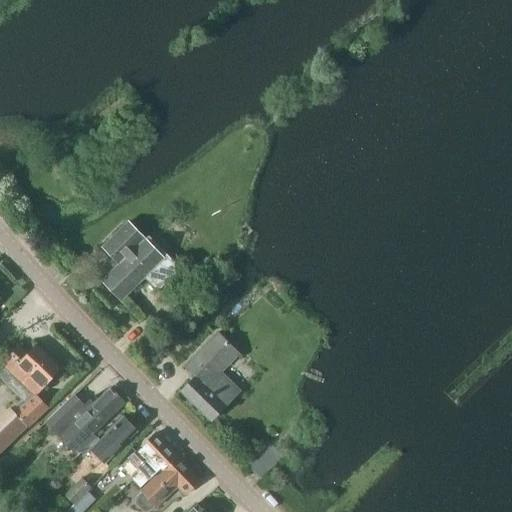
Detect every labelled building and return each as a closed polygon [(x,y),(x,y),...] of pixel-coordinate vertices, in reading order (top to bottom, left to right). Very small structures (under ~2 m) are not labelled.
[(126,220),(101,246),(112,256),(115,253),(124,262),(116,271),(113,268),(101,280),(120,299),(144,275),(158,288),(180,266),(165,251),(160,257),(150,246),(148,248),(142,241),(145,238),(126,220)] [(182,311),(188,305),(170,287),(164,293),(182,311)] [(211,420),(240,391),(221,372),(239,353),(217,332),(184,366),(195,376),(181,391),(211,420)] [(2,364),(34,396),(35,395),(60,369),(36,346),(28,355),(19,346),(2,364)] [(100,428),(124,403),(109,388),(86,410),(82,406),(83,405),(74,395),(46,423),(78,456),(96,437),(93,434),(99,427),(100,428)] [(10,404),(0,413),(0,451),(27,427),(28,428),(48,409),(35,395),(34,396),(18,411),(10,404)] [(135,416),(129,422),(123,417),(100,441),(97,438),(88,447),(104,464),(137,430),(136,430),(142,424),(135,416)] [(141,489),(177,455),(156,433),(129,458),(140,470),(131,478),(141,489)] [(246,463),(262,479),(284,456),(268,441),(246,463)] [(201,481),(177,455),(141,489),(140,490),(142,492),(136,498),(136,503),(144,511),(149,511),(155,506),(156,507),(178,487),(186,496),(201,481)] [(81,478),(64,495),(73,504),(91,487),(81,478)]
